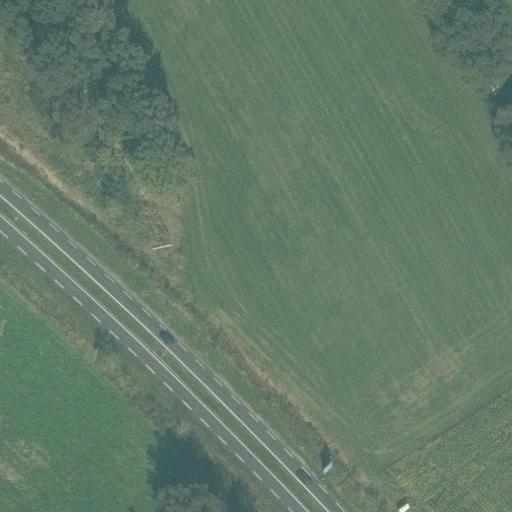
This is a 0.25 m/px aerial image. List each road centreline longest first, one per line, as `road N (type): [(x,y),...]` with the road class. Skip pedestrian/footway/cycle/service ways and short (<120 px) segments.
road 1 (primary): [(334,511),(0,188)]
road 2 (primary): [(0,224),(299,511)]
road 3 (track): [(25,0),(159,236)]
